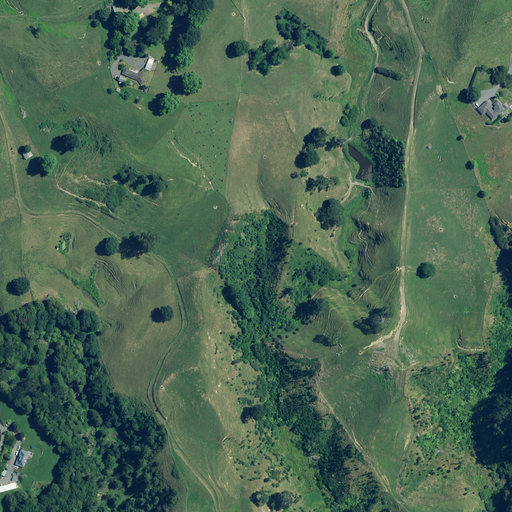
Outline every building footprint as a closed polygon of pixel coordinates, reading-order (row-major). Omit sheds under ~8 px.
[(119,5),(113,7),(115,14),(121,13),(119,5)] [(151,57),(150,59),(149,58),(145,69),(149,71),(154,60),(154,59),(151,57)] [(130,68),(126,67),(123,73),(139,80),(142,85),(147,82),(144,77),(147,75),(144,70),(138,73),(130,70),(130,68)] [(492,120),(505,109),(507,107),(504,104),(502,106),(497,100),(493,104),(494,106),(493,108),(494,109),(493,110),(490,106),(491,105),(487,101),(477,109),(482,115),(486,112),(492,120)] [(33,155),(28,148),(22,152),(26,159),(33,155)] [(30,452),(21,449),(15,464),(23,468),(30,452)] [(15,483),(0,486),(0,490),(0,492),(17,488),(15,483)]
